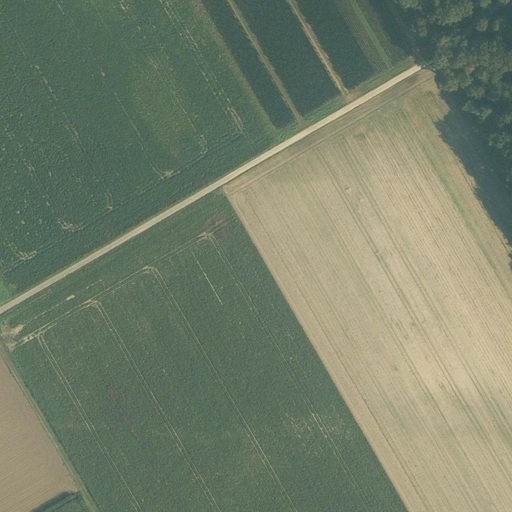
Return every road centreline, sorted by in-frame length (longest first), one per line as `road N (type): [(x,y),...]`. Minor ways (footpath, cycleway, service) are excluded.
road 1 (track): [(434,57),(0,311)]
road 2 (track): [(0,348),(94,511)]
road 3 (track): [(434,57),(511,191)]
